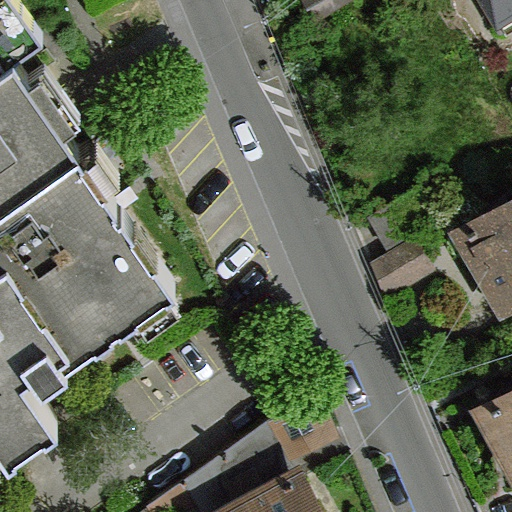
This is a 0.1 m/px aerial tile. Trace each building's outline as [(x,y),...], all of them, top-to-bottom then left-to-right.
[(0,0),(0,64),(17,53),(45,32),(21,0),(0,0)] [(310,0),(318,12),(338,0),(310,0)] [(511,0),(489,0),(498,14),(511,6),(511,0)] [(511,6),(498,14),(507,29),(511,25),(511,6)] [(61,118),(17,53),(0,64),(0,198),(80,143),(61,118)] [(176,279),(80,143),(0,198),(0,435),(1,435),(11,449),(59,414),(28,371),(37,365),(44,373),(176,279)] [(372,215),(389,244),(444,213),(427,183),(372,215)] [(511,203),(471,228),(506,289),(511,285),(511,203)] [(433,259),(419,235),(373,262),(386,292),(430,267),(433,259)] [(269,419),(287,452),(335,432),(317,385),(269,419)] [(511,392),(490,404),(511,446),(511,392)] [(206,511),(225,511),(298,473),(287,452),(269,419),(187,478),(199,499),(206,511)] [(298,473),(225,511),(318,511),(310,496),(298,473)] [(174,511),(199,499),(187,478),(152,503),(157,511),(167,504),(172,511),(174,511)]
